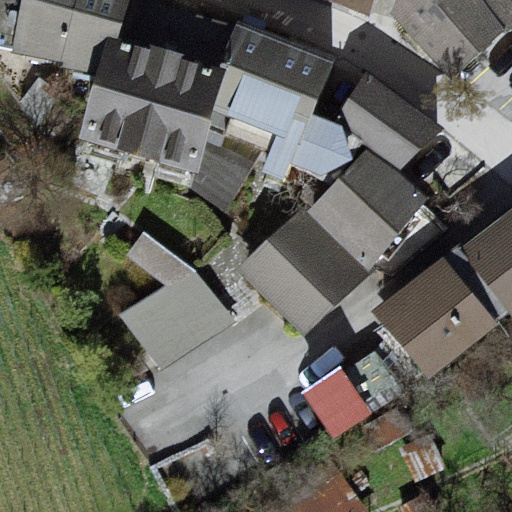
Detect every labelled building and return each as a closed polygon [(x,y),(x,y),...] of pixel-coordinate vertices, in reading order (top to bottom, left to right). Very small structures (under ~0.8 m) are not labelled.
[(152,0),(42,0),(30,63),(118,86),(130,49),(143,52),(152,0)] [(311,0),(382,24),(386,0),(311,0)] [(511,43),(511,1),(511,0),(406,0),(391,23),(461,90),(511,43)] [(349,71),(257,33),(244,79),(250,80),(240,119),(284,137),(274,171),(297,183),(349,71)] [(143,52),(130,49),(118,86),(97,153),(233,210),(244,172),(230,158),(240,119),(250,80),(244,79),(143,52)] [(448,137),(366,82),(345,127),(371,164),(395,187),(448,137)] [(371,164),(316,217),(373,283),(433,222),(395,187),(371,164)] [(302,219),(244,282),(314,346),(373,283),(302,219)] [(511,222),(474,253),(480,275),(511,311),(511,222)] [(447,266),(377,327),(433,391),(508,337),(447,266)] [(345,355),(305,381),(336,431),(377,406),(345,355)] [(366,511),(346,471),(262,511),(366,511)]
